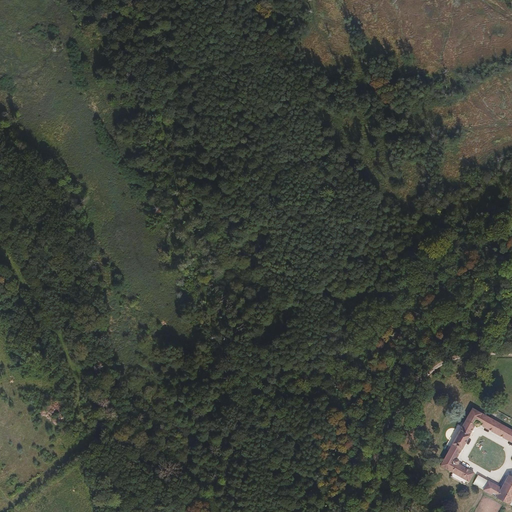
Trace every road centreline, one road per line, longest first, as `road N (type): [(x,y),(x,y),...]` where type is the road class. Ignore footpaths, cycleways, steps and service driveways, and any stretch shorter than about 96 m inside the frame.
road 1 (track): [(135,27),(236,434),(189,511)]
road 2 (track): [(342,511),(361,421),(421,323),(454,287),(511,254)]
road 3 (track): [(368,511),(375,453),(421,379),(444,361),(511,355)]
